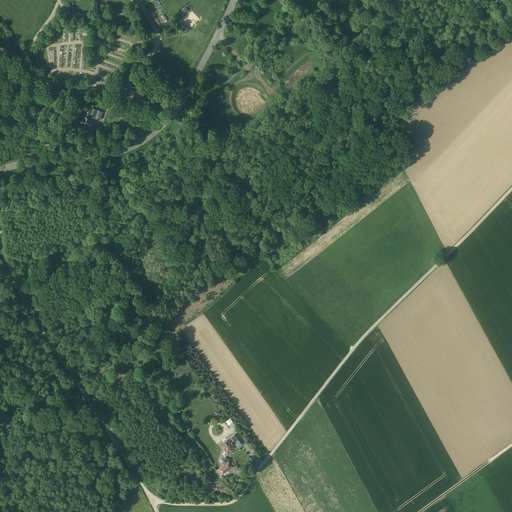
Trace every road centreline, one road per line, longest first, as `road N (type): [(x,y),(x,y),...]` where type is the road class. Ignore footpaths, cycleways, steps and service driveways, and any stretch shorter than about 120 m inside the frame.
road 1 (track): [(511,184),(364,335),(231,503),(155,504)]
road 2 (secondary): [(234,0),(183,97),(150,134),(112,152),(0,168)]
road 3 (track): [(0,47),(16,57),(53,14),(122,14),(152,0)]
